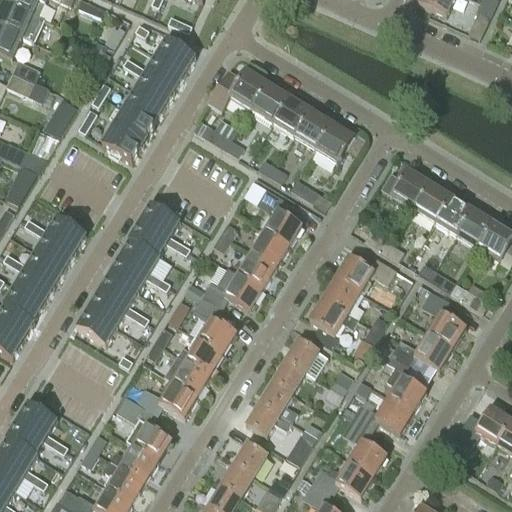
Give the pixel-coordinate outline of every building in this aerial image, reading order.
[(6,0),(3,7),(38,23),(44,9),(56,14),(60,6),(69,10),(73,0),(6,0)] [(182,0),(202,9),(205,0),(182,0)] [(456,0),(421,0),(417,9),(446,22),(456,0)] [(155,1),(151,11),(154,12),(158,14),(163,4),(159,2),(155,1)] [(476,19),(489,24),(497,7),(485,1),(476,19)] [(3,7),(0,14),(0,32),(22,43),(34,48),(44,25),(38,23),(3,7)] [(489,24),(476,19),(468,37),(480,42),(489,24)] [(170,23),(167,30),(177,35),(181,27),(170,23)] [(181,27),(177,35),(188,40),(191,32),(181,27)] [(139,31),(134,38),(144,44),(149,37),(139,31)] [(22,43),(0,32),(0,61),(11,66),(22,43)] [(166,45),(155,63),(184,81),(195,63),(166,45)] [(92,69),(102,75),(110,61),(100,56),(92,69)] [(146,77),(144,80),(173,98),(184,81),(155,63),(146,77)] [(127,65),(123,72),(132,77),(136,71),(127,65)] [(12,80),(47,96),(53,84),(18,68),(12,80)] [(136,71),(132,77),(142,84),(144,80),(146,77),(136,71)] [(230,104),(250,117),(267,89),(246,76),(240,85),(228,78),(208,110),(221,118),(230,104)] [(47,96),(12,80),(6,93),(41,109),(47,96)] [(142,84),(133,98),(162,116),(173,98),(144,80),(142,84)] [(103,89),(97,99),(104,103),(106,100),(110,94),(103,89)] [(250,117),(271,130),(288,102),(267,89),(250,117)] [(133,98),(123,115),(153,134),(154,133),(152,132),(162,116),(133,98)] [(97,99),(91,109),(98,113),(102,107),(104,103),(97,99)] [(271,130),(293,143),(310,116),(288,102),(271,130)] [(62,106),(44,136),(48,139),(59,145),(77,115),(62,106)] [(123,115),(101,150),(131,169),(153,134),(123,115)] [(90,116),(84,126),(91,130),(97,120),(90,116)] [(293,143),(315,156),(332,129),(310,116),(293,143)] [(84,126),(78,136),(85,140),(91,130),(84,126)] [(332,129),(315,156),(336,170),(354,142),(332,129)] [(225,158),(232,146),(211,133),(204,144),(225,158)] [(0,147),(0,161),(1,162),(37,178),(52,144),(39,138),(28,162),(15,156),(16,154),(0,147)] [(232,146),(225,158),(237,166),(244,154),(232,146)] [(269,183),(274,174),(263,167),(257,176),(269,183)] [(274,174),(269,183),(280,190),(286,181),(274,174)] [(390,179),(380,196),(391,203),(412,216),(429,188),(408,175),(402,186),(401,186),(390,179)] [(291,196),(313,210),(319,199),(297,185),(291,196)] [(412,216),(434,229),(450,201),(429,188),(412,216)] [(12,189),(4,206),(17,212),(27,196),(12,189)] [(263,238),(288,254),(302,232),(279,218),(286,208),(265,195),(256,211),(273,222),(263,238)] [(471,214),(450,201),(434,229),(455,242),(471,214)] [(150,210),(139,228),(168,246),(170,243),(179,228),(150,210)] [(455,242),(476,255),(493,228),(471,214),(455,242)] [(4,215),(0,222),(0,231),(4,235),(13,221),(4,215)] [(48,238),(46,241),(75,259),(86,241),(57,223),(48,238)] [(28,226),(24,233),(33,238),(37,231),(28,226)] [(129,244),(128,246),(159,265),(159,264),(158,263),(166,250),(168,246),(139,228),(129,244)] [(511,239),(493,228),(476,255),(499,269),(499,268),(508,274),(511,267),(511,251),(510,250),(511,247),(511,239)] [(219,241),(230,247),(236,236),(226,230),(219,241)] [(37,231),(33,238),(43,245),(44,244),(46,241),(48,238),(37,231)] [(385,260),(392,249),(368,235),(361,246),(385,260)] [(263,238),(250,260),(275,275),(288,254),(263,238)] [(43,245),(35,259),(64,276),(75,259),(46,241),(43,245)] [(230,247),(219,241),(212,253),(222,259),(230,247)] [(168,246),(166,250),(176,256),(180,249),(170,243),(168,246)] [(129,247),(119,263),(148,282),(150,278),(159,265),(128,246),(129,247)] [(180,249),(176,256),(186,262),(190,255),(180,249)] [(392,249),(385,260),(395,266),(402,255),(392,249)] [(26,272),(24,276),(53,294),(64,276),(35,259),(26,272)] [(7,260),(2,267),(12,273),(16,266),(7,260)] [(250,260),(237,281),(262,296),(275,275),(250,260)] [(348,262),(335,283),(360,298),(370,283),(385,292),(395,276),(374,264),(368,274),(348,262)] [(119,264),(109,281),(137,299),(146,285),(148,282),(119,263),(119,264)] [(16,266),(12,273),(22,279),(24,276),(26,273),(16,266)] [(428,287),(434,277),(423,270),(416,280),(428,287)] [(22,279),(14,293),(43,311),(53,294),(24,276),(22,279)] [(434,277),(428,287),(439,294),(446,284),(434,277)] [(148,282),(146,285),(156,291),(160,285),(150,278),(148,282)] [(108,282),(98,299),(127,317),(129,313),(137,300),(137,299),(109,281),(108,282)] [(262,296),(237,281),(227,298),(210,288),(204,298),(190,290),(188,293),(222,314),(227,305),(249,318),(262,296)] [(335,283),(322,305),(357,327),(363,317),(353,311),(360,298),(335,283)] [(160,285),(156,291),(166,297),(170,290),(160,285)] [(450,299),(482,320),(488,309),(456,289),(450,299)] [(9,300),(3,310),(32,328),(43,311),(14,293),(14,294),(9,300)] [(199,345),(224,360),(236,339),(215,326),(222,314),(188,293),(184,300),(197,308),(191,318),(209,329),(199,345)] [(437,322),(427,339),(453,354),(466,333),(444,320),(450,309),(430,297),(421,311),(437,322)] [(97,300),(86,317),(115,336),(125,320),(126,318),(127,317),(98,299),(97,300)] [(357,327),(322,305),(309,327),(333,342),(341,329),(351,336),(357,327)] [(179,306),(167,327),(177,333),(189,312),(179,306)] [(0,318),(0,332),(23,346),(34,329),(32,328),(3,310),(2,312),(4,312),(0,318)] [(126,318),(125,320),(135,326),(139,320),(129,313),(127,317),(126,318)] [(86,317),(76,334),(105,352),(115,336),(86,317)] [(139,320),(135,326),(144,332),(148,325),(139,320)] [(376,324),(371,333),(381,340),(387,330),(376,324)] [(0,358),(11,365),(23,346),(0,332),(0,358)] [(363,346),(373,352),(381,340),(371,333),(363,346)] [(154,347),(163,352),(171,340),(162,334),(154,347)] [(391,360),(412,373),(417,364),(439,377),(453,354),(427,339),(416,356),(400,346),(391,360)] [(211,381),(224,360),(199,345),(190,359),(182,354),(178,361),(211,381)] [(285,367),(306,380),(315,385),(328,364),(297,346),(285,367)] [(163,352),(154,347),(145,362),(154,368),(163,352)] [(388,403),(413,418),(426,397),(405,384),(412,373),(391,360),(381,376),(398,386),(388,403)] [(197,403),(211,381),(178,361),(171,371),(180,376),(173,388),(197,403)] [(122,362),(118,369),(128,375),(132,368),(122,362)] [(285,367),(272,387),(293,400),(306,380),(285,367)] [(341,378),(331,395),(343,403),(353,385),(341,378)] [(272,387),(259,409),(291,428),(297,419),(286,413),(293,400),(272,387)] [(197,403),(173,388),(162,406),(145,395),(141,401),(130,395),(125,403),(156,422),(162,412),(183,425),(197,403)] [(343,403),(331,395),(325,404),(338,411),(343,403)] [(136,431),(126,448),(133,452),(158,467),(171,446),(150,433),(156,422),(125,403),(116,419),(136,431)] [(413,418),(388,403),(377,420),(360,409),(351,425),(372,437),(378,427),(400,441),(413,418)] [(28,409),(17,427),(46,445),(48,442),(57,427),(28,409)] [(291,428),(259,409),(245,431),(267,444),(275,431),(285,437),(291,429),(291,428)] [(495,452),(511,426),(489,413),(477,433),(467,427),(454,449),(469,458),(479,442),(495,452)] [(349,467),(374,482),(387,462),(365,448),(372,437),(351,425),(342,440),(359,451),(349,467)] [(511,426),(495,452),(511,462),(511,426)] [(17,427),(6,444),(36,463),(37,462),(35,461),(43,449),(46,445),(17,427)] [(305,436),(317,444),(321,437),(309,430),(305,436)] [(317,444),(305,436),(292,458),(288,455),(283,463),(299,473),(317,444)] [(89,454),(98,459),(106,447),(97,441),(89,454)] [(46,445),(43,449),(54,455),(58,448),(48,442),(46,445)] [(7,446),(0,456),(0,465),(25,481),(28,477),(36,463),(6,444),(5,445),(7,446)] [(58,448),(54,455),(63,461),(67,454),(58,448)] [(233,471),(254,484),(267,462),(246,449),(233,471)] [(116,459),(111,467),(145,488),(158,467),(133,452),(125,465),(116,459)] [(98,459),(89,454),(81,469),(89,474),(98,459)] [(0,465),(0,489),(15,499),(23,484),(25,481),(0,465)] [(114,483),(107,494),(132,510),(145,488),(111,467),(105,478),(114,483)] [(311,489),(332,501),(338,492),(360,505),(374,482),(349,467),(338,484),(321,474),(311,489)] [(241,505),(254,484),(233,471),(220,492),(241,505)] [(25,481),(23,484),(34,490),(38,483),(28,477),(27,478),(26,480),(25,481)] [(494,496),(500,487),(486,478),(480,487),(494,496)] [(270,494),(283,502),(292,486),(283,481),(278,488),(274,486),(270,494)] [(38,483),(34,490),(43,496),(47,489),(38,483)] [(0,489),(0,511),(6,511),(15,499),(0,489)] [(325,511),(332,501),(311,489),(302,504),(314,511),(325,511)] [(220,492),(208,511),(207,511),(236,511),(241,505),(220,492)] [(130,511),(132,510),(107,494),(96,511),(94,511),(79,503),(78,504),(66,497),(58,509),(63,511),(130,511)] [(283,502),(270,494),(265,502),(278,510),(283,502)]
